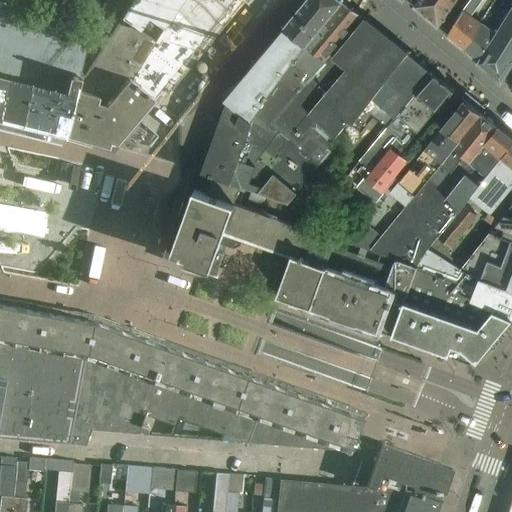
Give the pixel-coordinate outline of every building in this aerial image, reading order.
[(66,135),(77,86),(93,22),(80,13),(18,0),(0,0),(0,120),(65,137),(66,135)] [(133,0),(121,18),(139,31),(140,32),(148,19),(160,0),(133,0)] [(155,42),(130,78),(155,99),(236,0),(183,0),(177,10),(163,30),(155,42)] [(160,0),(148,19),(163,30),(177,10),(183,0),(160,0)] [(303,44),(341,1),(340,0),(306,0),(283,28),(302,43),(303,44)] [(417,0),(414,5),(437,25),(458,0),(417,0)] [(464,48),(492,0),(469,0),(447,34),(464,48)] [(478,60),(511,1),(511,0),(501,0),(501,1),(499,0),(492,0),(464,48),(478,60)] [(322,61),(361,16),(341,1),(303,44),(302,43),(277,72),(300,90),(308,82),(306,81),(322,61)] [(511,1),(478,60),(501,80),(511,63),(511,1)] [(100,15),(94,23),(111,35),(116,27),(100,15)] [(90,142),(98,108),(101,97),(143,34),(140,32),(139,31),(121,18),(116,27),(111,35),(77,86),(66,135),(90,142)] [(322,93),(379,30),(364,18),(308,82),(322,93)] [(277,72),(302,43),(283,28),(224,98),(250,119),(269,93),(264,88),(277,72)] [(339,110),(393,41),(379,30),(322,93),(308,82),(300,90),(302,92),(296,99),(318,117),(331,102),(339,110)] [(126,132),(155,99),(130,78),(155,42),(143,34),(101,97),(98,108),(100,109),(126,132)] [(353,121),(407,53),(393,41),(339,110),(353,121)] [(433,73),(407,53),(353,121),(351,124),(360,131),(372,116),(386,127),(433,73)] [(331,102),(318,117),(296,99),(302,92),(300,90),(277,72),(264,88),(269,93),(250,119),(224,98),(221,107),(214,104),(210,114),(215,119),(197,170),(254,189),(288,202),(341,136),(351,124),(353,121),(339,110),(331,102)] [(453,90),(433,73),(386,127),(399,138),(398,141),(404,145),(433,111),(435,112),(453,90)] [(481,113),(464,99),(391,190),(408,204),(481,113)] [(126,132),(100,109),(98,108),(90,142),(112,148),(126,132)] [(511,138),(481,113),(408,204),(377,239),(370,248),(397,258),(415,264),(416,264),(429,248),(436,239),(463,206),(473,194),(511,143),(511,138)] [(511,184),(511,143),(473,194),(492,210),(511,184)] [(384,194),(410,162),(389,146),(364,176),(384,194)] [(3,156),(2,172),(33,176),(35,160),(3,156)] [(61,163),(57,180),(76,185),(80,167),(61,163)] [(238,192),(201,178),(199,177),(185,217),(237,236),(248,205),(235,200),(238,192)] [(341,183),(318,210),(327,217),(350,190),(341,183)] [(291,256),(303,224),(248,205),(237,236),(291,256)] [(476,216),(463,206),(436,239),(448,249),(476,216)] [(338,209),(327,221),(346,238),(357,226),(338,209)] [(511,239),(511,215),(504,213),(498,220),(507,223),(502,236),(506,238),(511,239)] [(229,244),(230,243),(231,239),(237,236),(185,217),(171,254),(210,268),(216,252),(223,255),(228,243),(229,244)] [(311,305),(336,236),(337,234),(319,228),(319,230),(303,224),(291,256),(277,293),(311,305)] [(511,239),(506,238),(502,236),(489,231),(460,269),(459,269),(429,248),(416,264),(418,265),(418,267),(459,281),(466,271),(480,276),(511,289),(511,239)] [(385,291),(397,258),(370,248),(336,236),(311,305),(377,330),(391,293),(385,291)] [(392,335),(398,321),(418,267),(418,265),(416,264),(415,264),(397,258),(385,291),(391,293),(377,330),(392,335)] [(477,361),(509,321),(511,317),(511,311),(453,288),(459,281),(418,267),(398,321),(392,335),(448,354),(452,345),(460,348),(477,361)] [(511,289),(480,276),(466,271),(459,281),(453,288),(511,311),(511,289)] [(132,335),(95,321),(0,303),(0,438),(86,445),(91,429),(251,443),(348,450),(349,446),(350,446),(356,429),(358,430),(363,417),(132,335)] [(253,323),(240,318),(236,330),(249,334),(253,323)] [(381,443),(373,465),(365,489),(440,492),(443,492),(452,469),(381,443)] [(2,458),(1,466),(18,467),(19,460),(2,458)] [(44,460),(29,459),(28,471),(44,472),(44,460)] [(365,489),(373,465),(360,460),(352,484),(365,489)] [(92,465),(74,463),(73,463),(73,473),(71,491),(89,493),(92,465)] [(112,485),(113,465),(101,464),(100,484),(112,485)] [(13,511),(15,499),(18,468),(1,466),(0,483),(0,497),(2,497),(0,511),(13,511)] [(139,483),(140,467),(128,467),(127,482),(139,483)] [(176,491),(177,470),(152,469),(151,489),(176,491)] [(196,472),(177,470),(176,491),(195,492),(196,472)] [(69,511),(70,503),(71,491),(73,473),(60,472),(58,495),(56,511),(69,511)] [(226,511),(228,495),(229,475),(217,474),(213,511),(226,511)] [(277,500),(280,480),(267,479),(265,498),(277,500)] [(436,511),(440,501),(438,500),(440,492),(365,489),(352,484),(340,483),(340,485),(280,480),(277,500),(276,511),(436,511)] [(238,511),(239,496),(228,495),(226,511),(238,511)] [(26,511),(28,500),(15,499),(13,511),(26,511)] [(83,511),(84,505),(70,503),(69,511),(83,511)]
